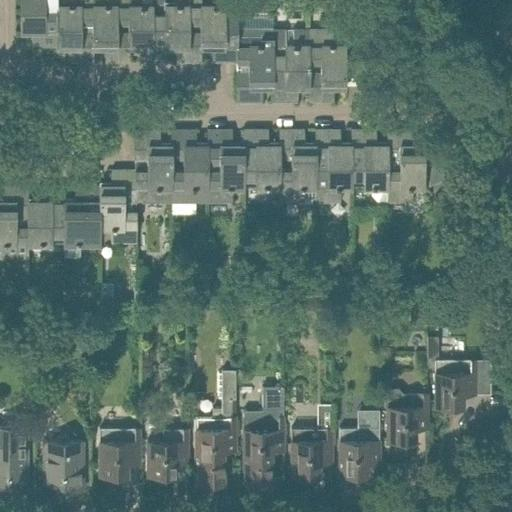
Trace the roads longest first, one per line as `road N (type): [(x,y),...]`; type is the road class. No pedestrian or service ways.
road 1 (residential): [(0,169),(78,170),(117,153),(129,115),(215,114)]
road 2 (residential): [(455,116),(215,114)]
road 3 (residential): [(215,114),(213,90),(183,75),(13,71)]
road 4 (residential): [(397,511),(511,440)]
road 5 (unclassified): [(455,116),(403,0)]
